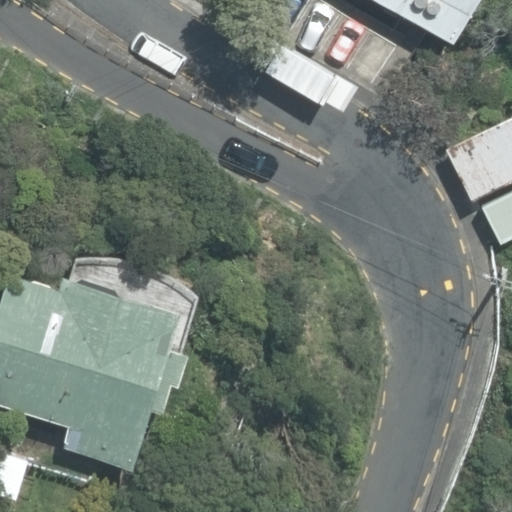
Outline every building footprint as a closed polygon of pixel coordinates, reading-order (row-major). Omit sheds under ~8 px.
[(328,0),(267,0),(250,30),(357,91),(389,35),(328,0)] [(394,0),(451,33),(470,0),(394,0)] [(511,112),(445,147),(471,199),(511,177),(511,112)] [(511,186),(476,204),(495,243),(511,234),(511,186)] [(62,443),(132,464),(150,403),(162,407),(171,377),(178,379),(187,347),(169,342),(180,304),(63,270),(59,283),(8,268),(0,297),(0,400),(69,421),(62,443)] [(0,454),(0,492),(16,498),(28,457),(1,450),(0,454)]
